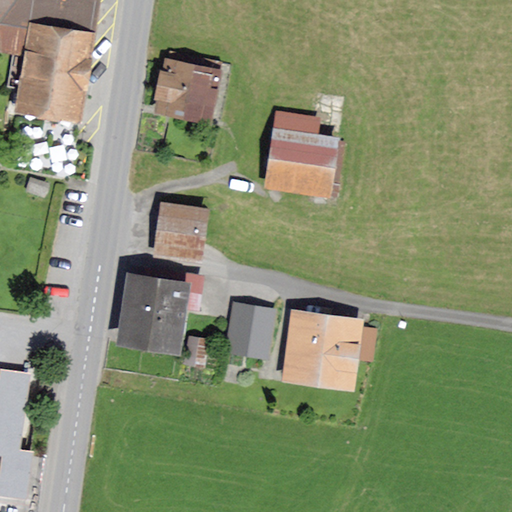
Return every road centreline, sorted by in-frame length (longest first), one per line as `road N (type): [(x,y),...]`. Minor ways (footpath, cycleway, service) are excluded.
road 1 (residential): [(511,325),(324,300),(265,276),(101,252)]
road 2 (secondary): [(138,0),(101,252)]
road 3 (secondary): [(90,338),(65,511)]
